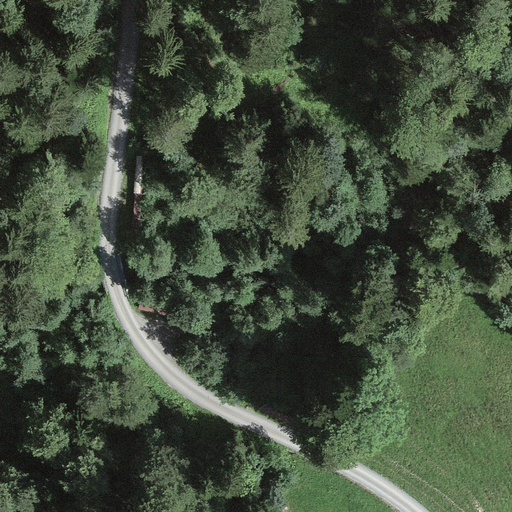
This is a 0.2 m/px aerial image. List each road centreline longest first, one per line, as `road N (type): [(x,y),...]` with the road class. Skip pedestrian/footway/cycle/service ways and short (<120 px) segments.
road 1 (track): [(417,511),(330,456),(187,386),(133,327),(107,253),(107,228),(135,0)]
road 2 (track): [(189,0),(245,57),(353,132),(417,236),(511,329)]
